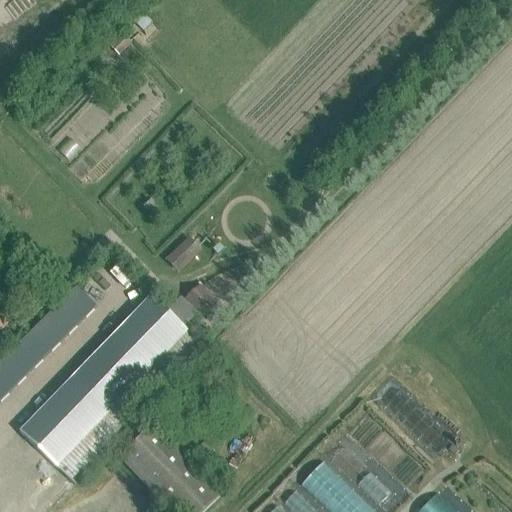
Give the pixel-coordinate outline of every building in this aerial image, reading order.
[(126,35),(112,49),(122,59),(136,46),(126,35)] [(149,199),(142,206),(149,212),(155,206),(149,199)] [(5,240),(0,243),(0,250),(2,253),(10,246),(5,240)] [(202,288),(187,302),(204,321),(220,307),(202,288)] [(78,289),(61,306),(79,325),(97,307),(78,289)] [(27,427),(21,434),(57,469),(71,482),(200,347),(186,334),(149,299),(27,427)] [(61,306),(43,323),(62,342),(79,325),(61,306)] [(7,308),(0,314),(0,332),(2,335),(18,319),(7,308)] [(43,323),(26,340),(45,359),(62,342),(43,323)] [(26,340),(9,357),(28,375),(45,359),(26,340)] [(9,357),(0,365),(0,381),(11,392),(28,375),(9,357)] [(0,381),(0,403),(11,392),(0,381)] [(205,511),(222,496),(154,426),(120,460),(170,511),(205,511)] [(457,511),(436,492),(417,511),(457,511)]
